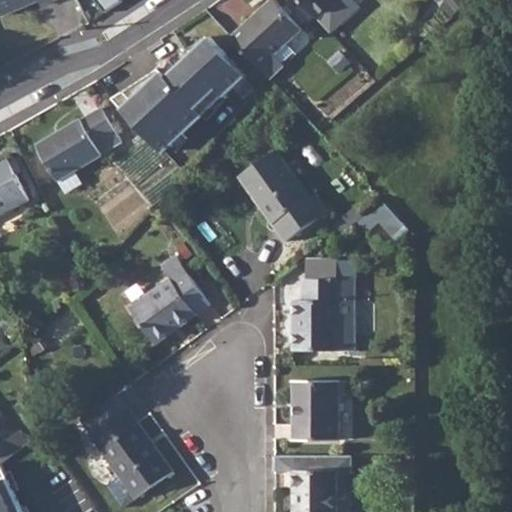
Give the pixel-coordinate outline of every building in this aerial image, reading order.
[(0,0),(0,6),(3,13),(25,4),(23,0),(42,0),(43,2),(49,0),(0,0)] [(96,0),(106,13),(124,2),(122,0),(96,0)] [(277,0),(272,0),(233,37),(261,67),(276,53),(303,28),(277,0)] [(303,0),(320,18),(333,32),(361,5),(355,0),(303,0)] [(441,0),(439,2),(451,18),(472,0),(441,0)] [(211,35),(116,98),(165,153),(248,75),(211,35)] [(83,120),(38,145),(66,192),(83,182),(76,170),(103,154),(102,153),(123,141),(104,108),(83,120)] [(277,149),(242,175),(288,240),(330,210),(317,191),(311,195),(277,149)] [(0,214),(30,199),(9,161),(0,165),(0,214)] [(370,211),(356,220),(365,230),(378,221),(387,232),(399,220),(383,203),(370,211)] [(411,230),(396,230),(397,255),(411,255),(411,230)] [(172,279),(133,307),(157,342),(198,313),(197,312),(210,302),(177,255),(162,265),(172,279)] [(339,277),(309,277),(306,277),(305,297),(295,297),(295,349),(342,349),(342,277),(339,277)] [(338,378),(294,379),(295,438),(338,439),(338,378)] [(94,433),(93,434),(122,474),(109,484),(124,505),(174,469),(129,408),(128,408),(118,394),(84,419),(94,433)] [(0,462),(10,456),(31,441),(21,428),(7,438),(5,438),(0,431),(0,418),(2,417),(0,414),(0,462)] [(337,456),(337,469),(296,470),(295,470),(296,511),(337,511),(337,470),(352,469),(352,456),(337,456)] [(0,462),(0,511),(25,511),(2,461),(0,462)]
